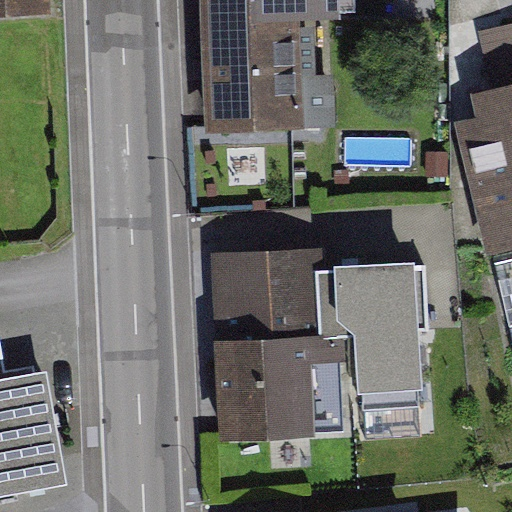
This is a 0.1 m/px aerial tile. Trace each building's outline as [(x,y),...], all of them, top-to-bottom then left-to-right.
[(0,0),(0,8),(66,6),(65,0),(0,0)] [(346,0),(215,0),(220,135),(323,132),(319,26),(348,25),(346,0)] [(511,77),(511,26),(478,34),(489,83),(511,77)] [(511,88),(471,98),(475,118),(451,123),(483,261),(511,254),(511,88)] [(447,154),(428,154),(429,178),(448,177),(447,154)] [(322,253),(213,257),(221,438),(341,433),(337,340),(353,340),(356,396),(364,396),(365,411),(417,409),(417,393),(422,393),(419,331),(425,331),(423,270),(323,274),(322,253)] [(511,259),(491,265),(511,351),(511,259)] [(12,322),(0,324),(0,493),(87,478),(67,368),(21,376),(12,322)]
